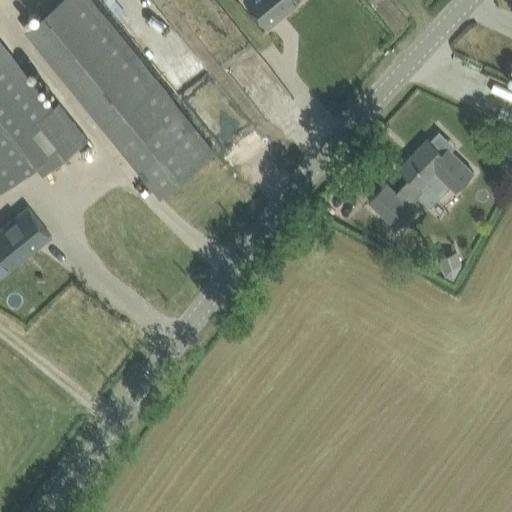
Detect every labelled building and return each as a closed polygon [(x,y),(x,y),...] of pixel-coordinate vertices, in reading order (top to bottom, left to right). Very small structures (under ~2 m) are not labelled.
[(161,195),(214,152),(90,0),(61,0),(26,28),(161,195)] [(245,0),(267,27),(299,2),(296,0),(245,0)] [(0,186),(3,191),(35,165),(44,176),(89,139),(60,103),(52,109),(11,58),(14,55),(0,38),(0,186)] [(410,204),(419,196),(431,207),(452,185),(457,190),(474,172),(451,150),(446,155),(428,138),(400,167),(410,177),(396,192),(386,182),(369,200),(384,213),(398,228),(415,209),(410,204)] [(17,264),(52,236),(28,206),(0,229),(0,273),(15,261),(17,263),(16,263),(17,264)] [(456,252),(439,258),(444,270),(446,274),(452,279),(460,264),(456,252)]
